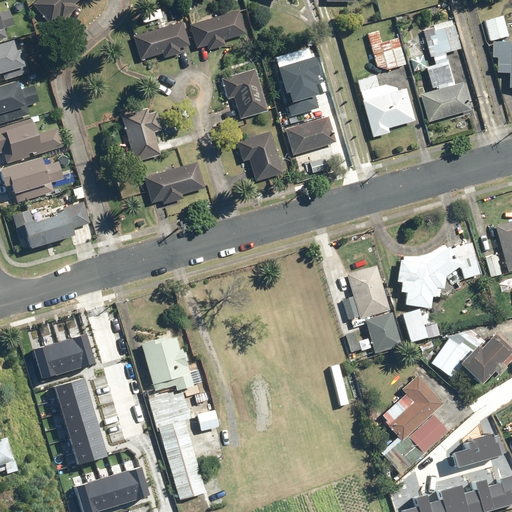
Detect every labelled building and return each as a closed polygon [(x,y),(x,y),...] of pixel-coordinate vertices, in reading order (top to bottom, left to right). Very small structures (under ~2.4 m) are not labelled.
[(57,19),(60,22),(77,8),(74,5),(79,0),(36,0),(31,5),(49,26),(57,19)] [(176,6),(167,12),(172,21),(182,14),(176,6)] [(0,31),(12,28),(8,11),(0,13),(0,31)] [(204,46),(206,52),(225,47),(223,41),(244,35),(237,11),(187,25),(194,49),(204,46)] [(487,20),(484,21),(489,42),(508,37),(502,16),(495,18),(495,17),(486,19),(487,20)] [(452,21),(421,30),(429,58),(432,57),(435,66),(425,69),(431,90),(418,94),(426,123),(469,111),(461,82),(452,84),(444,54),(460,49),(452,21)] [(161,54),(163,60),(181,54),(179,48),(189,45),(181,22),(132,38),(140,61),(161,54)] [(366,33),(375,68),(386,71),(405,66),(398,38),(381,43),(377,30),(366,33)] [(0,75),(0,76),(2,83),(28,75),(20,51),(13,53),(10,42),(0,45),(0,75)] [(511,42),(491,42),(490,58),(496,59),(495,73),(509,74),(508,88),(511,88),(511,42)] [(275,68),(289,115),(319,106),(313,85),(316,83),(315,79),(320,77),(314,57),(275,68)] [(219,81),(226,101),(232,99),(240,120),(269,110),(254,68),(219,81)] [(375,75),(355,81),(359,93),(378,88),(375,75)] [(0,84),(0,124),(29,117),(26,106),(38,103),(33,85),(17,90),(14,81),(0,84)] [(387,128),(413,121),(404,90),(361,101),(371,139),(388,134),(387,128)] [(145,109),(121,115),(126,135),(122,136),(125,147),(128,146),(133,163),(159,157),(153,133),(161,131),(156,112),(147,114),(145,109)] [(327,117),(281,129),(289,157),(334,144),(327,117)] [(34,135),(30,120),(0,128),(0,152),(2,152),(5,164),(61,148),(56,129),(34,135)] [(234,142),(241,163),(246,161),(254,182),(280,174),(266,131),(234,142)] [(7,187),(9,197),(41,188),(44,196),(53,194),(50,183),(61,180),(57,163),(41,168),(38,159),(0,169),(0,185),(1,189),(7,187)] [(159,201),(161,207),(183,201),(182,195),(203,190),(196,163),(142,176),(149,203),(159,201)] [(88,223),(82,202),(60,208),(61,212),(54,214),(51,205),(10,216),(20,252),(72,238),(69,229),(88,223)] [(511,222),(494,227),(506,273),(511,270),(511,222)] [(450,249),(444,243),(421,256),(402,256),(402,261),(397,261),(394,284),(398,284),(397,293),(404,294),(402,306),(429,309),(430,298),(438,299),(439,290),(443,290),(444,278),(458,268),(461,280),(480,275),(470,243),(450,249)] [(495,256),(484,259),(489,279),(501,275),(495,256)] [(362,320),(390,311),(375,264),(343,274),(350,298),(341,301),(348,324),(362,320)] [(504,308),(495,310),(498,322),(507,320),(504,308)] [(419,310),(399,315),(408,343),(438,336),(435,323),(429,324),(427,316),(421,316),(419,310)] [(390,311),(362,320),(372,353),(400,345),(390,311)] [(503,368),(511,359),(511,347),(492,327),(479,339),(471,330),(445,337),(447,340),(430,363),(453,380),(460,370),(477,386),(491,373),(495,378),(504,369),(503,368)] [(82,331),(32,348),(44,383),(94,366),(82,331)] [(175,331),(138,343),(153,392),(173,385),(175,391),(192,385),(175,331)] [(0,407),(18,471),(29,511),(64,511),(20,357),(0,362),(0,407)] [(431,415),(441,406),(413,375),(397,389),(402,395),(376,418),(397,442),(382,456),(400,477),(448,434),(431,415)] [(79,379),(50,388),(73,464),(102,455),(79,379)] [(193,396),(195,404),(206,401),(204,393),(193,396)] [(176,396),(149,403),(176,505),(204,498),(176,396)] [(198,414),(195,415),(199,432),(217,428),(216,426),(221,424),(220,419),(215,420),(213,411),(205,412),(197,414),(198,414)] [(451,453),(454,466),(502,455),(496,433),(467,440),(468,442),(463,443),(465,450),(451,453)] [(0,463),(10,461),(3,438),(0,439),(0,463)] [(443,448),(427,462),(435,471),(450,456),(443,448)] [(0,476),(0,511),(29,511),(18,471),(0,476)] [(139,471),(74,490),(80,511),(109,511),(148,501),(139,471)] [(402,511),(477,511),(511,502),(511,490),(508,476),(496,479),(497,482),(483,487),(481,480),(470,483),(471,490),(459,493),(456,486),(434,492),(436,498),(427,501),(425,493),(412,497),(415,507),(402,511)]
